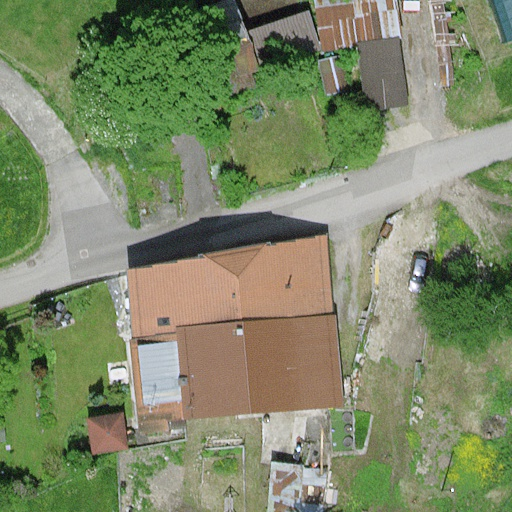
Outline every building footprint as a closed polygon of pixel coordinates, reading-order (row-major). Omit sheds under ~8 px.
[(250,30),(237,0),(229,0),(187,16),(213,108),(261,93),(252,72),(262,70),(250,30)] [(409,107),(395,0),(314,0),(324,50),(355,48),(366,112),(409,107)] [(511,0),(501,0),(507,30),(511,29),(511,0)] [(321,54),(310,12),(250,30),(262,70),(321,54)] [(161,75),(135,25),(110,33),(119,57),(106,61),(114,87),(161,75)] [(327,96),(356,93),(344,54),(317,59),(327,96)] [(268,407),(339,401),(333,316),(328,238),(236,255),(134,273),(137,339),(143,427),(188,425),(188,418),(187,413),(268,407)] [(125,413),(89,418),(95,457),(132,448),(125,413)] [(300,511),(331,511),(334,458),(274,456),(272,511),(300,511)]
